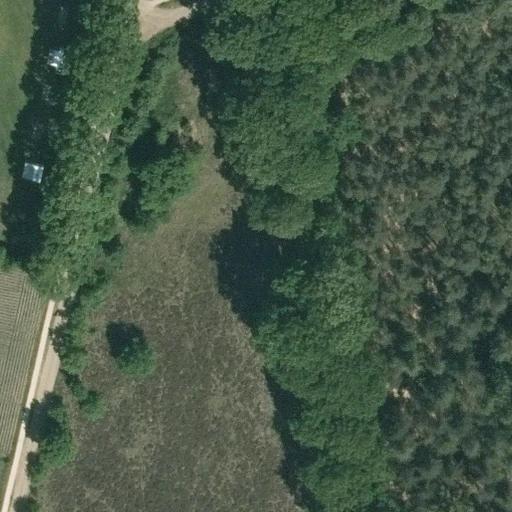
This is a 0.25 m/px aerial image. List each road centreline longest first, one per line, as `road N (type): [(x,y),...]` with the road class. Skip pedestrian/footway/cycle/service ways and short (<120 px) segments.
road 1 (track): [(364,511),(263,0)]
road 2 (track): [(18,511),(125,51),(142,24)]
